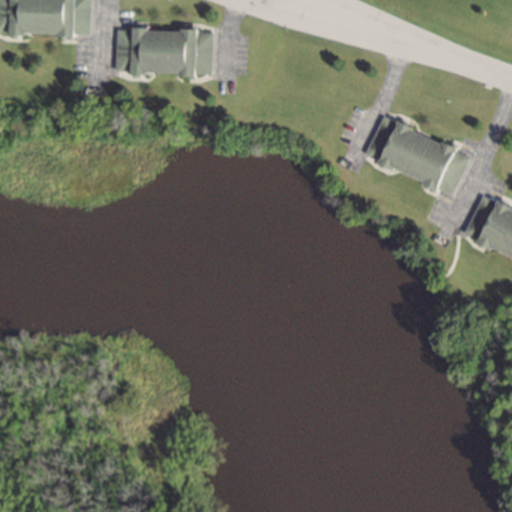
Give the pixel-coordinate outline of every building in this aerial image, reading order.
[(0,0),(0,33),(91,35),(92,0),(0,0)] [(214,73),(214,30),(118,30),(118,73),(214,73)] [(473,151),(401,120),(384,160),(455,191),(473,151)] [(383,150),(376,146),(373,151),(380,155),(383,150)] [(511,253),(511,205),(501,200),(483,240),(511,253)]
